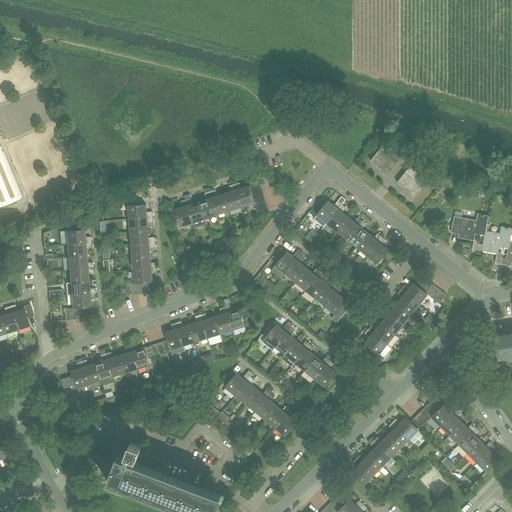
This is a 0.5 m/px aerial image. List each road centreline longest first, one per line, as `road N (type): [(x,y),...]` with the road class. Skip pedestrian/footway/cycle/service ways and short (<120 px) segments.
road 1 (residential): [(47,358),(238,276),(328,167)]
road 2 (residential): [(251,506),(216,478),(178,463),(180,451),(115,424),(55,491)]
road 3 (residential): [(251,506),(352,381),(368,377),(396,392)]
road 4 (residential): [(276,511),(396,392)]
road 5 (residential): [(47,358),(36,229)]
road 6 (residential): [(422,244),(328,167)]
